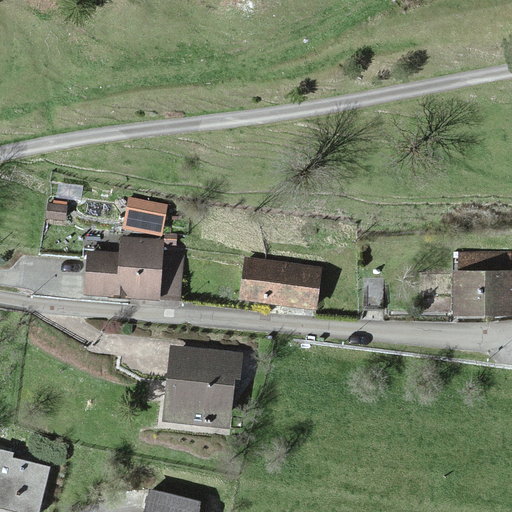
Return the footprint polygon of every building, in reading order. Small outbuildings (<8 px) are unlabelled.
[(168,204),(128,196),(122,228),(162,236),(168,204)] [(66,205),(47,202),(45,218),(64,220),(66,205)] [(87,251),(83,295),(180,302),(184,241),(121,236),(119,253),(87,251)] [(454,271),(454,316),(511,315),(511,270),(510,270),(510,252),(458,251),(458,271),(454,271)] [(322,267),(245,257),(239,301),(316,311),(322,267)] [(170,345),(162,422),(229,429),(234,379),(240,379),(243,353),(170,345)] [(0,455),(0,505),(30,511),(41,511),(52,467),(0,455)] [(152,492),(146,511),(203,511),(205,507),(152,492)]
